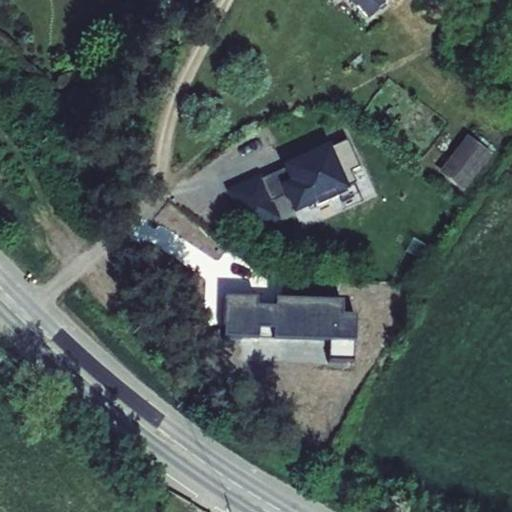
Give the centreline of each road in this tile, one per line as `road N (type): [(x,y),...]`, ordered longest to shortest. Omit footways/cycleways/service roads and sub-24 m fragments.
road 1 (secondary): [(297,511),(138,405),(0,276)]
road 2 (secondary): [(0,308),(79,383),(255,511)]
